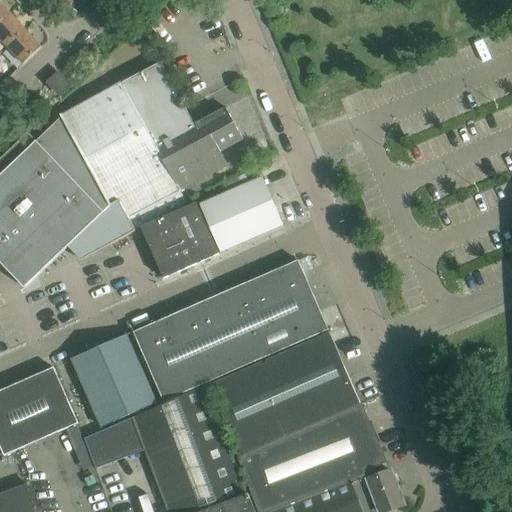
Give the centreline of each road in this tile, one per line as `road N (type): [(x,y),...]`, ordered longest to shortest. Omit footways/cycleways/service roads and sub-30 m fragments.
road 1 (residential): [(0,372),(330,229)]
road 2 (residential): [(451,511),(330,229)]
road 3 (residential): [(330,229),(234,0)]
